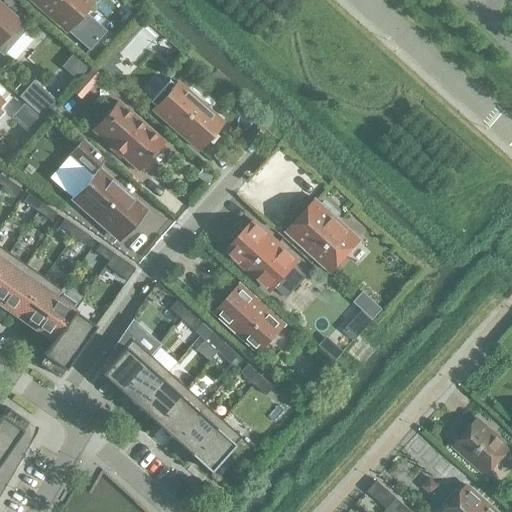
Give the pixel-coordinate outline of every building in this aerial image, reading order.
[(90,0),(30,0),(65,31),(67,29),(88,49),(104,31),(83,12),(92,1),(90,0)] [(0,4),(0,52),(2,55),(26,27),(0,4)] [(121,56),(112,47),(95,66),(113,82),(122,73),(113,65),(121,56)] [(75,52),(61,66),(76,79),(89,65),(75,52)] [(100,76),(92,69),(85,77),(93,84),(100,76)] [(57,102),(33,81),(20,96),(44,117),(57,102)] [(169,82),(151,101),(156,106),(153,110),(197,149),(222,121),(177,82),(174,86),(169,82)] [(163,141),(118,101),(93,130),(138,170),(163,141)] [(42,119),(24,103),(13,115),(31,131),(42,119)] [(103,158),(94,151),(82,140),(71,152),(94,172),(71,198),(118,239),(143,210),(95,167),(103,158)] [(203,169),(196,176),(207,185),(213,178),(203,169)] [(15,196),(21,188),(7,179),(2,186),(15,196)] [(43,203),(29,194),(23,201),(37,211),(43,203)] [(321,207),(314,201),(287,230),(332,271),(359,241),(355,238),(353,235),(350,232),(347,230),(333,218),(337,213),(325,203),(321,207)] [(51,220),(56,213),(43,203),(37,211),(51,220)] [(78,228),(64,218),(59,226),(73,236),(78,228)] [(297,261),(253,221),(243,231),(239,227),(232,236),(237,240),(227,251),(270,291),(274,286),(286,297),(305,276),(294,265),(297,261)] [(91,238),(78,228),(73,236),(86,245),(91,238)] [(113,253),(99,243),(94,251),(108,261),(113,253)] [(0,264),(8,252),(0,246),(0,264)] [(0,301),(26,265),(8,252),(0,264),(0,301)] [(135,268),(113,253),(108,261),(105,266),(126,280),(135,268)] [(0,303),(17,315),(44,277),(26,265),(0,301),(0,303)] [(35,328),(62,289),(44,277),(17,315),(35,328)] [(215,312),(259,352),(284,325),(240,285),(215,312)] [(52,340),(73,310),(56,298),(62,290),(62,289),(35,328),(52,340)] [(382,309),(363,292),(354,301),(373,318),(382,309)] [(170,308),(182,319),(190,311),(177,300),(170,308)] [(58,378),(95,326),(73,310),(52,340),(37,362),(58,378)] [(203,322),(190,311),(182,319),(195,331),(203,322)] [(205,340),(218,352),(226,343),(213,332),(205,340)] [(345,352),(328,336),(319,346),(337,361),(345,352)] [(119,390),(150,356),(131,339),(100,373),(119,390)] [(238,355),(226,343),(218,352),(231,363),(238,355)] [(137,406),(168,372),(150,356),(119,390),(137,406)] [(241,372),(254,384),(261,375),(248,364),(241,372)] [(155,422),(186,388),(168,372),(137,406),(155,422)] [(274,386),(261,375),(254,384),(266,395),(274,386)] [(173,438),(203,404),(186,388),(155,422),(173,438)] [(190,454),(221,420),(203,404),(173,438),(190,454)] [(0,461),(28,421),(6,406),(0,414),(0,461)] [(209,471),(240,437),(221,420),(190,454),(209,471)] [(469,427),(453,445),(486,475),(510,448),(480,421),(472,430),(469,427)] [(430,477),(421,487),(431,496),(440,486),(430,477)] [(396,498),(377,480),(367,491),(387,508),(396,498)] [(497,511),(467,485),(461,491),(458,489),(455,489),(444,502),(444,505),(447,507),(442,511),(497,511)] [(412,511),(402,503),(396,509),(399,511),(412,511)]
